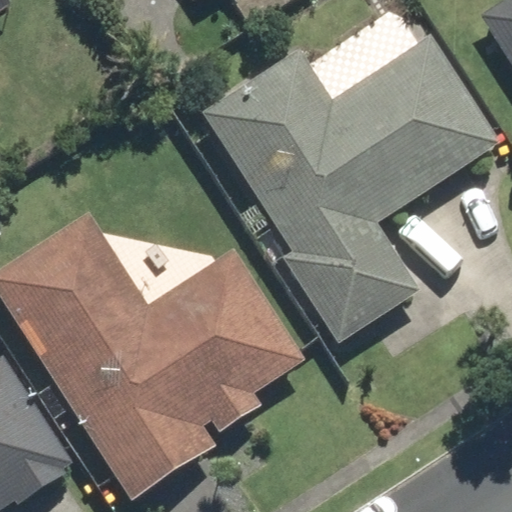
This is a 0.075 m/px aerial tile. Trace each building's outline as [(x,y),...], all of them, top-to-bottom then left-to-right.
[(0,0),(0,20),(27,4),(24,0),(0,0)] [(511,1),(484,21),(511,62),(511,1)] [(304,51),(202,117),(291,254),(282,260),(342,352),(429,296),(386,229),(509,150),(438,40),(338,104),(304,51)] [(95,215),(0,275),(0,294),(135,507),(223,451),(219,444),(268,413),(260,400),(314,366),(241,252),(154,307),(95,215)] [(0,511),(12,511),(78,470),(7,360),(0,364),(0,511)]
